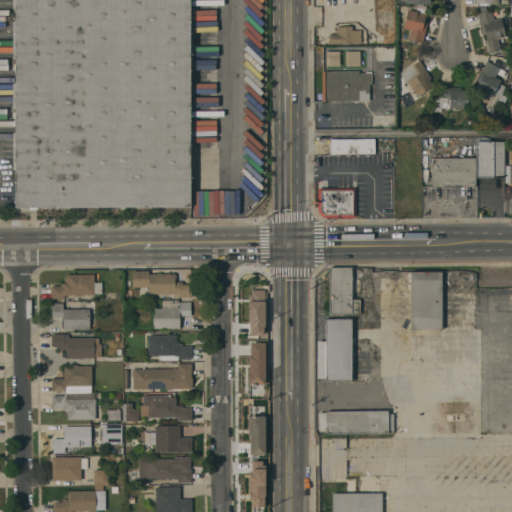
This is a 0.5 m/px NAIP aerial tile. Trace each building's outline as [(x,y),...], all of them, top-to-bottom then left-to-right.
[(192,0),(194,206),(19,208),(17,0),(192,0)] [(486,40),(487,40),(485,33),(482,34),(477,13),(480,12),(479,8),(485,6),(486,11),(491,9),(493,19),(501,18),(505,36),(497,38),(500,51),(489,53),(486,40)] [(422,43),(408,39),(410,29),(403,28),(408,9),(416,11),(416,7),(425,7),(425,14),(424,21),(427,22),(422,43)] [(361,30),(361,43),(329,43),(329,34),(336,34),(336,26),(352,26),(352,30),(361,30)] [(339,66),(338,51),(325,51),(325,66),(339,66)] [(344,66),(359,66),(359,51),(345,51),(344,66)] [(493,94),(491,96),(476,87),(479,81),(476,79),(486,61),(487,61),(490,56),(505,64),(503,69),(505,71),(498,82),(504,86),(500,98),(493,94)] [(400,73),(419,60),(431,78),(429,80),(433,86),(417,96),(407,81),(406,82),(400,73)] [(371,73),(371,83),(368,83),(368,93),(364,93),(364,90),(358,90),(358,100),(324,101),(324,100),(322,100),(321,71),(323,71),(359,70),(359,73),(371,73)] [(446,108),(446,112),(432,111),(432,97),(439,98),(439,86),(461,88),(460,90),(468,90),(467,109),(446,108)] [(489,141),(504,141),(504,177),(476,177),(476,141),(476,136),(489,136),(489,141)] [(374,138),(374,152),(329,153),(329,139),(374,138)] [(475,157),(475,186),(431,187),(431,158),(475,157)] [(318,188),(355,188),(355,217),(324,217),(318,211),(318,188)] [(329,314),(329,281),(326,281),(326,274),(329,274),(329,267),(351,267),(352,299),(360,299),(360,314),(329,314)] [(131,271),(148,270),(148,274),(174,273),(174,275),(176,275),(176,282),(182,281),(182,284),(188,284),(188,285),(191,285),(191,297),(178,297),(178,293),(176,293),(176,294),(173,294),(173,293),(149,294),(148,287),(132,287),(131,271)] [(410,272),(475,272),(475,292),(443,292),(443,287),(441,287),(441,329),(410,329),(410,272)] [(65,298),(50,298),(50,286),(60,286),(60,283),(62,283),(65,283),(65,276),(66,276),(66,274),(94,274),(94,282),(101,282),(101,293),(94,293),(94,294),(68,294),(68,295),(65,295),(65,298)] [(265,290),(248,290),(248,335),(264,335),(265,290)] [(179,328),(152,328),(152,308),(161,308),(161,301),(178,300),(178,302),(190,302),(190,316),(179,316),(179,328)] [(90,328),(63,329),(63,317),(52,317),(51,303),(63,303),(63,309),(89,309),(90,328)] [(351,381),(325,381),(325,378),(317,378),(316,341),(325,341),(325,319),(351,319),(351,381)] [(69,337),(94,337),(94,338),(98,338),(98,344),(101,344),(101,356),(94,356),(94,357),(68,358),(68,355),(66,355),(66,349),(60,349),(60,347),(53,347),(53,346),(51,346),(51,334),(69,334),(69,337)] [(147,335),(175,335),(175,336),(176,336),(176,343),(179,343),(179,344),(182,344),(182,345),(191,345),(191,359),(177,359),(177,360),(158,360),(158,355),(147,356),(147,335)] [(265,343),(265,384),(248,384),(248,374),(249,374),(249,364),(248,364),(248,355),(250,355),(250,343),(265,343)] [(191,376),(192,376),(192,385),(191,385),(191,388),(171,388),(171,390),(166,390),(166,389),(132,389),(132,369),(142,369),(142,367),(144,367),(144,369),(177,368),(177,363),(191,363),(191,376)] [(91,365),(92,385),(91,385),(91,393),(65,393),(65,391),(51,391),(51,378),(64,378),(63,366),(71,366),(71,364),(76,364),(76,365),(91,365)] [(65,394),(93,394),(93,399),(95,399),(95,419),(68,419),(68,418),(67,418),(67,411),(64,411),(64,410),(61,410),(61,408),(51,408),(51,395),(65,395),(65,394)] [(169,416),(169,418),(164,418),(164,416),(148,417),(148,416),(140,416),(140,405),(143,405),(143,403),(142,403),(142,397),(143,397),(143,395),(170,394),(170,397),(175,397),(175,398),(176,398),(176,405),(191,405),(191,420),(177,421),(177,418),(173,418),(173,416),(169,416)] [(124,421),(123,421),(122,398),(124,398),(126,398),(126,397),(131,397),(131,403),(132,403),(132,409),(139,408),(139,420),(124,421)] [(327,430),(318,431),(318,412),(326,412),(387,410),(387,414),(393,413),(393,432),(327,433),(327,430)] [(265,416),(264,454),(249,454),(249,436),(248,436),(248,416),(265,416)] [(102,425),(121,424),(121,444),(102,444),(102,425)] [(154,426),(179,425),(180,437),(191,436),(191,451),(178,452),(178,451),(155,451),(155,444),(150,444),(149,432),(154,432),(154,426)] [(64,426),(90,426),(91,446),(64,446),(64,453),(53,453),(53,438),(64,438),(64,426)] [(81,480),(52,480),(52,457),(81,456),(81,458),(87,458),(87,468),(81,468),(81,480)] [(138,459),(173,458),(173,456),(190,456),(190,469),(191,469),(191,482),(177,482),(177,479),(174,479),(174,478),(139,479),(138,459)] [(265,468),(265,495),(264,495),(264,506),(252,506),(252,500),(249,500),(249,493),(249,472),(253,472),(253,468),(265,468)] [(93,485),(93,469),(98,469),(98,470),(110,469),(110,485),(93,485)] [(155,511),(155,487),(179,486),(180,499),(191,498),(191,511),(155,511)] [(69,491),(105,490),(105,510),(95,510),(95,511),(72,511),(53,511),(53,502),(62,502),(62,499),(67,499),(67,492),(69,492),(69,491)] [(381,511),(332,511),(332,493),(381,493),(381,511)]
